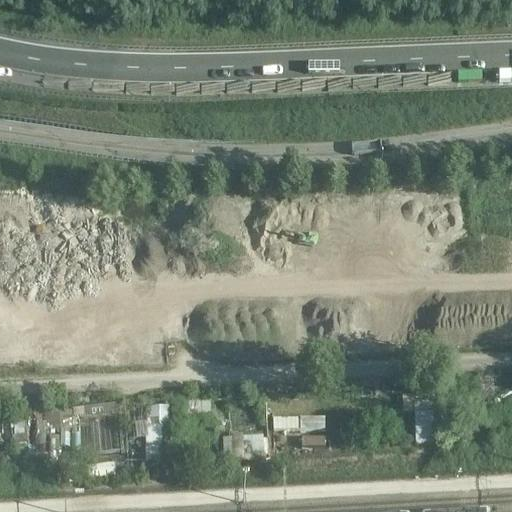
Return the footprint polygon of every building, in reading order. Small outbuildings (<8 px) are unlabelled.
[(430,388),(397,389),(398,405),(414,404),(415,445),(433,445),(430,388)] [(209,404),(181,406),(183,420),(210,418),(209,404)] [(121,405),(72,410),(73,420),(122,414),(121,405)] [(168,408),(145,408),(146,449),(158,449),(169,449),(168,408)] [(13,472),(60,472),(60,437),(47,437),(48,417),(36,416),(36,456),(13,456),(13,472)] [(324,421),(299,421),(299,433),(324,433),(324,421)] [(223,461),(224,465),(268,462),(267,460),(267,457),(266,438),(222,441),(223,461)] [(323,439),(299,439),(299,450),(323,450),(323,439)] [(158,449),(146,449),(146,464),(158,464),(158,449)] [(113,467),(86,471),(86,481),(114,478),(113,467)]
